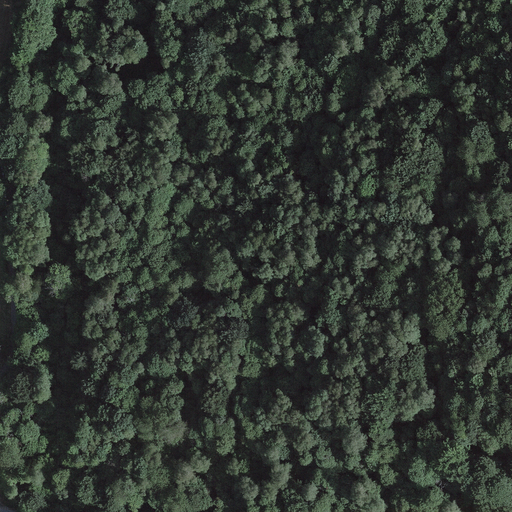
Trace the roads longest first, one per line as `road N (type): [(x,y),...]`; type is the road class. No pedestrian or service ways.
road 1 (track): [(465,0),(451,39),(437,360),(457,447),(509,511)]
road 2 (unclassified): [(0,373),(14,337),(16,157),(48,0)]
